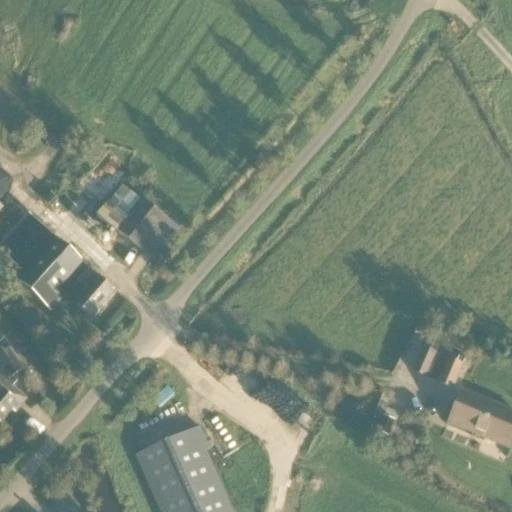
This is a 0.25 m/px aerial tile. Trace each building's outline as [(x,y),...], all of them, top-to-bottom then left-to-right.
[(45,204),(51,208),(56,201),(51,197),(45,204)] [(143,200),(117,232),(155,263),(181,231),(143,200)] [(74,305),(91,321),(116,293),(29,216),(0,248),(0,254),(19,271),(13,277),(51,311),(77,281),(87,290),(74,305)] [(10,349),(0,355),(0,361),(1,362),(12,380),(13,378),(22,371),(10,349)] [(436,354),(422,349),(412,374),(437,384),(447,361),(435,356),(436,354)] [(448,360),(437,384),(454,391),(465,367),(448,360)] [(12,380),(1,362),(0,363),(0,423),(1,425),(14,410),(16,413),(27,401),(12,388),(17,382),(13,378),(12,380)] [(511,414),(462,393),(449,425),(509,450),(511,443),(511,414)] [(388,438),(394,421),(383,417),(376,433),(388,438)] [(136,458),(159,511),(233,511),(206,451),(210,450),(201,429),(136,458)]
